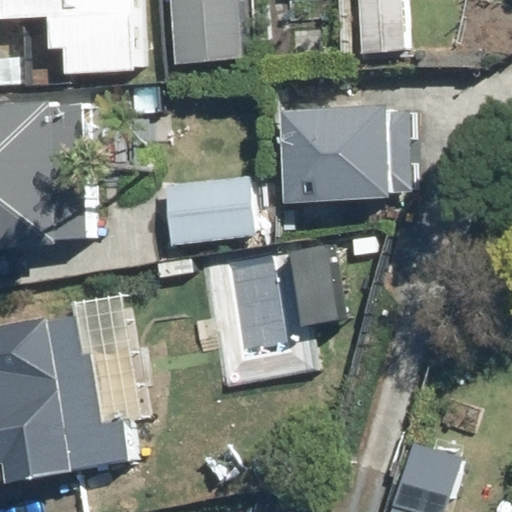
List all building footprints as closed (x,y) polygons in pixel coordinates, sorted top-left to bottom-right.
[(10,0),(11,20),(58,18),(59,47),(74,50),(75,76),(147,73),(143,0),(10,0)] [(176,0),(180,65),(251,58),(246,0),(176,0)] [(414,0),(367,0),(369,57),(416,56),(414,0)] [(304,108),(310,191),(413,184),(407,100),(304,108)] [(0,251),(71,247),(70,240),(101,238),(93,103),(60,105),(60,102),(0,105),(0,251)] [(169,182),(175,243),(267,232),(260,173),(169,182)] [(364,241),(321,239),(318,308),(361,310),(364,241)] [(0,481),(15,479),(17,487),(147,463),(118,303),(0,324),(0,481)] [(443,511),(407,502),(404,511),(443,511)]
